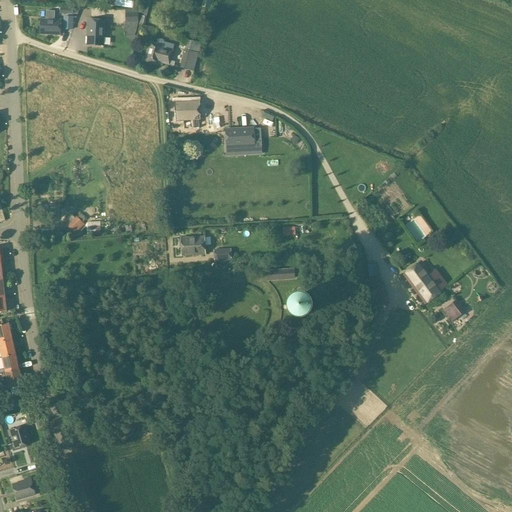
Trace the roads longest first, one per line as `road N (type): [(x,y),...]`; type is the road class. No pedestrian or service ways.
road 1 (residential): [(402,293),(314,134),(296,119),(11,36)]
road 2 (residential): [(85,511),(40,355),(22,226)]
road 3 (unknown): [(205,511),(193,424),(288,322),(287,291),(266,280)]
road 4 (residential): [(22,226),(15,98)]
